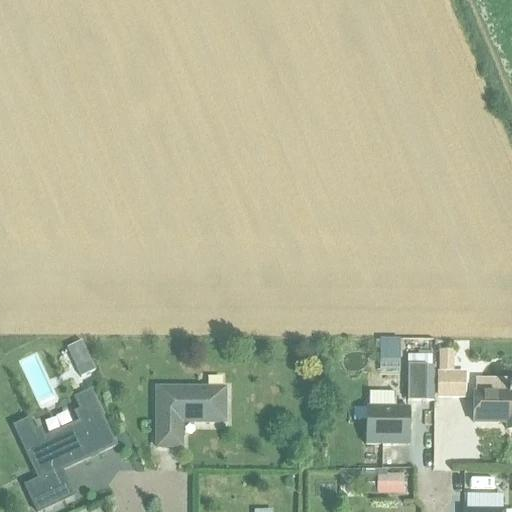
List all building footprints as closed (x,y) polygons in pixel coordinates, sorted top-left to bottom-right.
[(400,341),(379,341),(379,371),(400,371),(400,341)] [(452,351),(439,351),(439,372),(451,372),(452,351)] [(91,364),(76,371),(80,379),(94,373),(91,364)] [(433,367),(407,367),(407,402),(433,402),(433,367)] [(439,372),(436,372),(436,399),(463,399),(463,372),(451,372),(439,372)] [(473,395),(473,424),(507,424),(507,432),(511,431),(511,387),(508,388),(507,395),(473,395)] [(181,424),(225,424),(225,390),(157,390),(157,449),(181,449),(181,424)] [(90,393),(75,400),(80,412),(75,414),(77,420),(80,424),(80,425),(61,433),(45,441),(45,440),(40,431),(40,430),(35,433),(32,427),(29,421),(21,425),(14,428),(31,466),(38,481),(39,481),(38,482),(25,488),(31,500),(36,511),(42,511),(73,498),(68,485),(62,473),(62,472),(67,470),(101,454),(115,447),(109,433),(96,405),(90,393)] [(368,410),(366,410),(365,446),(382,446),(382,447),(396,447),(396,446),(409,447),(410,411),(395,410),(395,394),(368,393),(368,410)] [(375,470),(347,470),(347,484),(375,484),(375,470)] [(405,474),(377,473),(377,494),(405,494),(405,474)]
